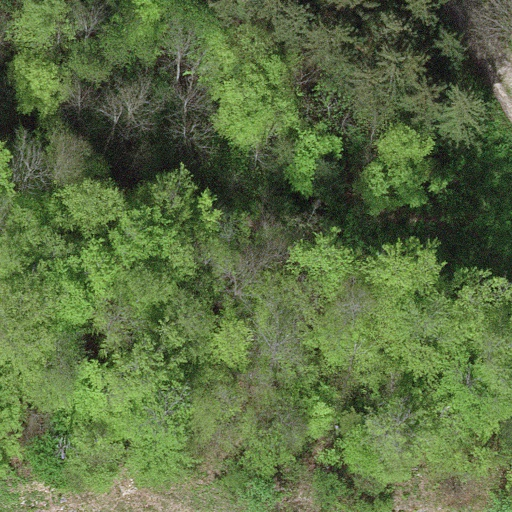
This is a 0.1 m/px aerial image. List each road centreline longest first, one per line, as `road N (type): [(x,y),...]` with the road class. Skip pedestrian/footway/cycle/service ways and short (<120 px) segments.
road 1 (track): [(511,313),(359,262),(0,165)]
road 2 (track): [(511,107),(451,0)]
